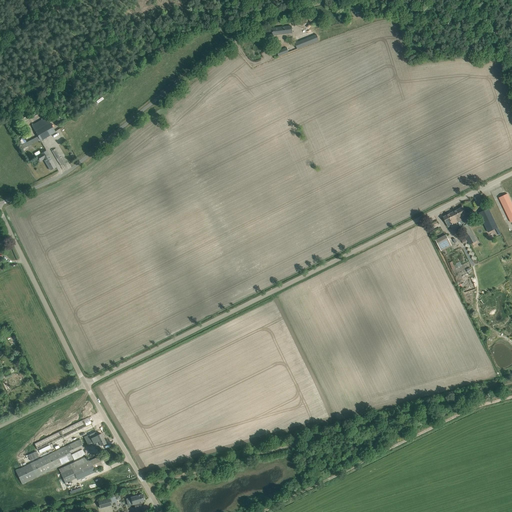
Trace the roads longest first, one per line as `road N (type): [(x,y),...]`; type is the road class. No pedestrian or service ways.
road 1 (unclassified): [(85,384),(511,173)]
road 2 (unclassified): [(0,204),(64,173),(248,29)]
road 3 (track): [(261,511),(466,410),(511,396)]
road 4 (unclassified): [(85,384),(0,213)]
road 5 (unclassified): [(160,511),(85,384)]
